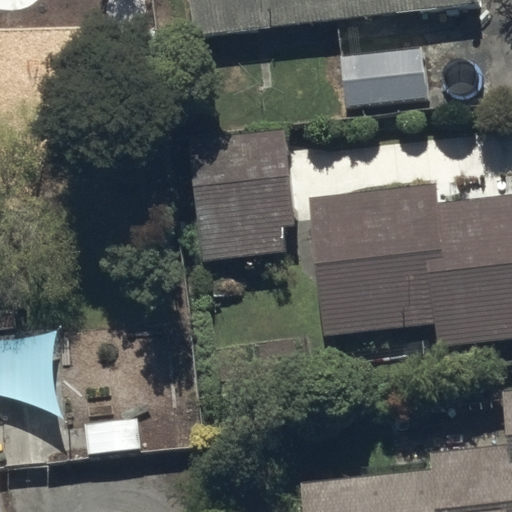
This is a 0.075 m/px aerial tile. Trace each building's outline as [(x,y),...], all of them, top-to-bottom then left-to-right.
[(190,0),(195,37),(479,5),(478,0),(190,0)] [(347,111),(428,102),(422,50),(341,59),(347,111)] [(285,229),(296,228),(285,133),(197,143),(210,265),(288,256),(285,229)] [(438,187),(313,201),(328,339),(439,327),(441,351),(511,342),(511,198),(440,206),(438,187)] [(511,511),(511,390),(507,391),(511,447),(434,453),(436,473),(304,484),(306,511),(511,511)]
